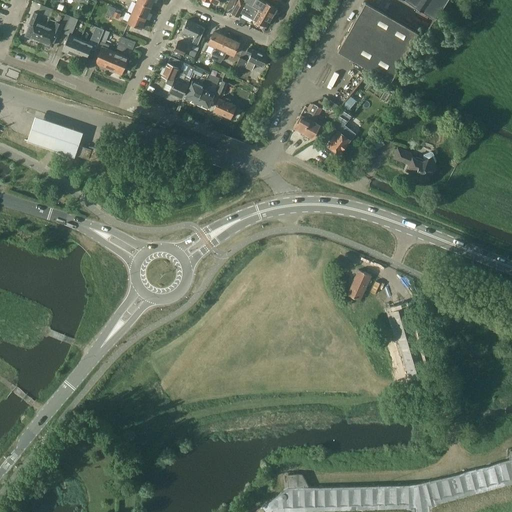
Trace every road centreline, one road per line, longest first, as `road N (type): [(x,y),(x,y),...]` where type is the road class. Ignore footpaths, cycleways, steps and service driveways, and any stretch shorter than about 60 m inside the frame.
road 1 (tertiary): [(503,264),(332,205),(288,205),(228,227)]
road 2 (unclassified): [(0,89),(211,154)]
road 3 (tertiary): [(0,474),(114,331)]
road 4 (residential): [(176,1),(271,43),(295,0)]
road 5 (residential): [(129,102),(0,52)]
road 6 (residential): [(395,205),(271,154)]
